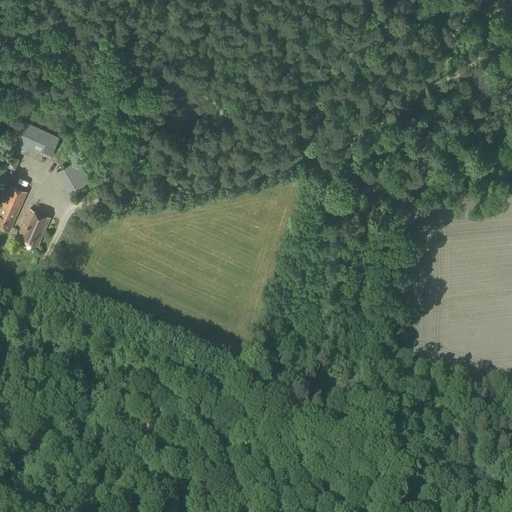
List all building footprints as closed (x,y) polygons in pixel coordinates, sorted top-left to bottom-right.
[(50,158),(59,137),(18,118),(8,139),(50,158)] [(19,160),(8,155),(4,165),(14,170),(19,160)] [(68,193),(90,180),(78,158),(56,171),(68,193)] [(0,226),(9,231),(26,192),(9,185),(0,206),(0,226)] [(37,246),(49,217),(29,208),(17,237),(37,246)]
